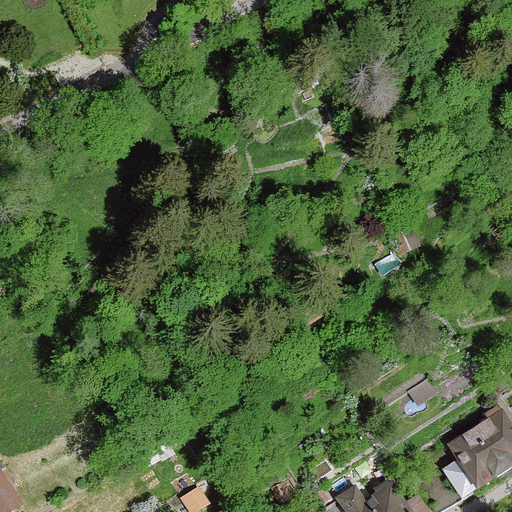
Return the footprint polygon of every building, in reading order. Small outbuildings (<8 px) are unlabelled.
[(429,378),(408,392),(417,405),(437,391),(429,378)] [(511,467),(511,425),(502,410),(448,445),(457,459),(440,470),(460,501),(477,490),(511,467)] [(0,511),(10,511),(22,505),(1,469),(0,469),(0,511)] [(434,511),(442,511),(460,501),(440,470),(417,485),(434,511)] [(354,485),(336,496),(346,511),(428,511),(418,495),(407,502),(391,478),(372,490),(376,496),(366,502),(354,485)] [(284,482),(272,488),(282,507),(294,502),(284,482)] [(198,488),(181,499),(188,511),(197,511),(209,505),(198,488)]
